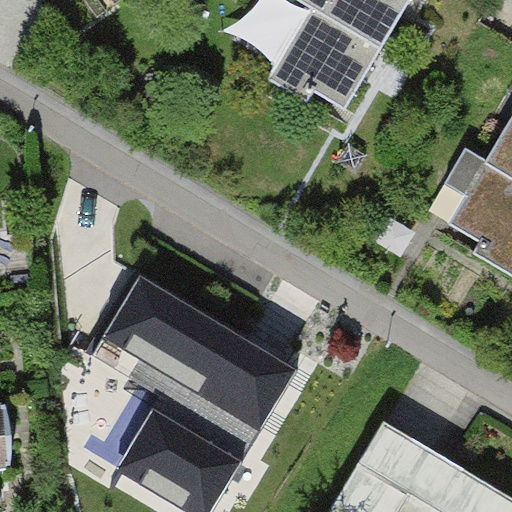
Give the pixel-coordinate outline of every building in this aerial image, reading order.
[(283,0),(307,14),(268,80),(308,103),(316,91),(350,112),(414,4),(406,0),(283,0)] [(511,123),(483,169),(467,159),(448,190),(464,199),(450,222),(484,243),(477,255),(511,276),(511,123)] [(212,511),(297,371),(141,279),(105,339),(177,382),(124,472),(192,511),(212,511)] [(0,511),(10,511),(4,369),(0,369),(0,511)] [(511,511),(511,507),(388,433),(339,511),(511,511)]
